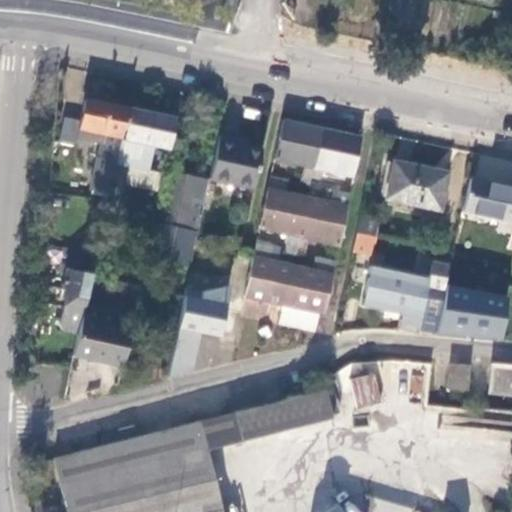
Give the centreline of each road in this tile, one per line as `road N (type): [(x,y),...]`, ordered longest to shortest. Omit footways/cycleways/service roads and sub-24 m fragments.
road 1 (residential): [(511,354),(371,342),(0,430)]
road 2 (tertiary): [(19,26),(194,54),(511,127)]
road 3 (tertiary): [(0,198),(19,26)]
